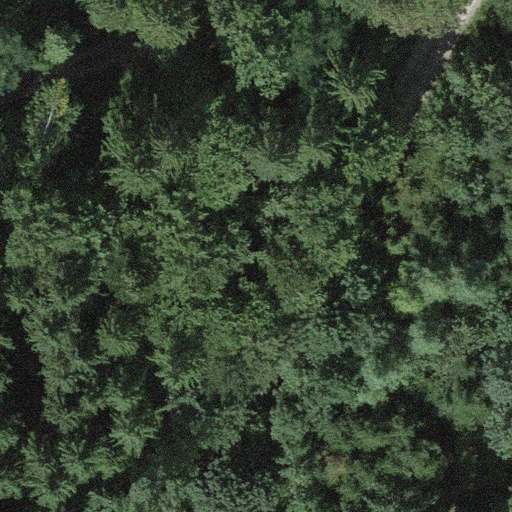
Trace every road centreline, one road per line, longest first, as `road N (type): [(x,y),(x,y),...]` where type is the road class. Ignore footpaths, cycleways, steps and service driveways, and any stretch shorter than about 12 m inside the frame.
road 1 (track): [(449,0),(424,36),(364,294),(163,511)]
road 2 (track): [(0,44),(152,0)]
